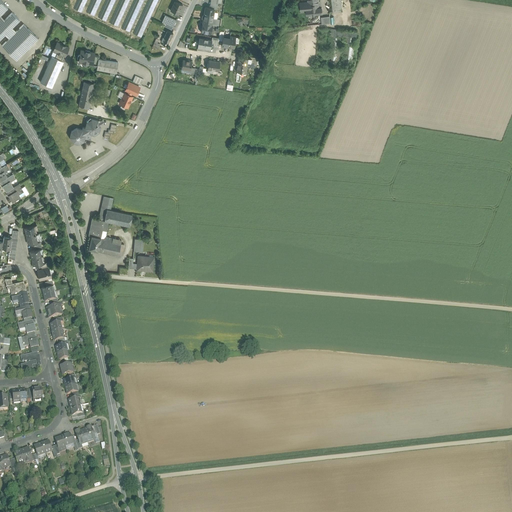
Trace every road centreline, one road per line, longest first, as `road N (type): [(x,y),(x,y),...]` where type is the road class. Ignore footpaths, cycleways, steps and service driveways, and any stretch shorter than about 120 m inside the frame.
road 1 (track): [(511,308),(83,276)]
road 2 (track): [(511,437),(136,478)]
road 3 (tertiary): [(112,408),(60,190)]
road 4 (unclassified): [(154,67),(156,87),(128,142),(60,190)]
road 5 (residential): [(154,67),(33,0)]
road 6 (residential): [(54,377),(29,274),(18,266),(0,270)]
road 7 (tertiary): [(60,190),(0,86)]
